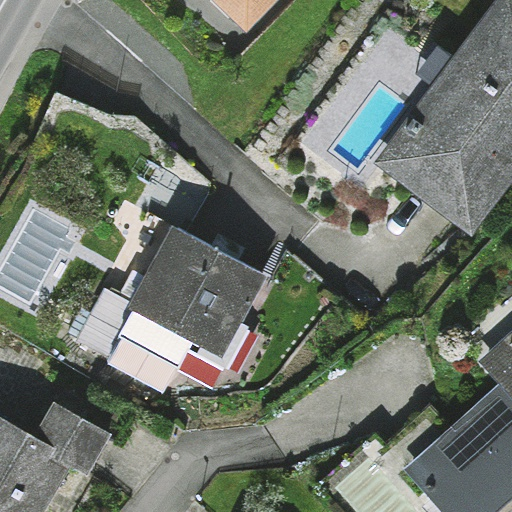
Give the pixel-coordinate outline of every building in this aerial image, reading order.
[(263,0),(227,0),(246,18),(263,0)] [(389,160),(459,211),(499,158),(509,166),(511,162),(511,14),(503,8),(418,121),(413,117),(406,128),(410,132),(389,160)] [(33,143),(89,167),(111,114),(56,90),(33,143)] [(178,228),(136,306),(108,290),(81,339),(110,355),(108,359),(164,390),(192,341),(203,347),(200,352),(226,366),(247,327),(234,320),(260,272),(178,228)] [(511,511),(511,340),(488,361),(511,389),(511,428),(509,431),(491,411),(460,439),(454,432),(412,469),(439,501),(433,506),(432,511),(511,511)] [(0,511),(39,511),(69,461),(85,471),(107,434),(54,404),(30,446),(19,439),(23,432),(0,418),(0,511)]
